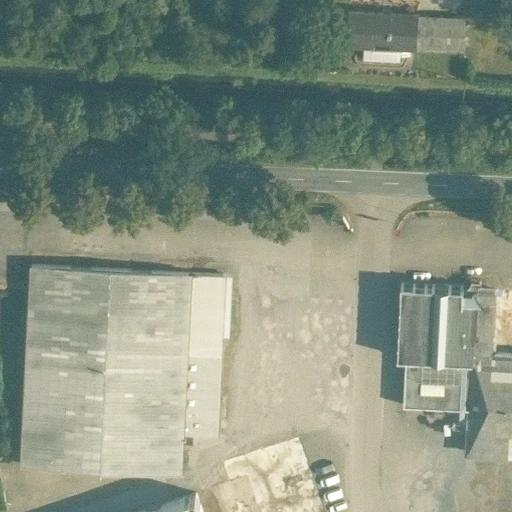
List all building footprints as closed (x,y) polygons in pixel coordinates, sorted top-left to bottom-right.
[(419,14),(419,12),(348,9),(347,42),(417,46),(417,44),(419,14)] [(465,16),(419,14),(417,44),(464,46),(465,16)] [(223,273),(31,263),(22,463),(181,471),(183,432),(216,434),(223,273)] [(463,285),(401,282),(397,355),(406,355),(471,358),(473,327),(475,287),(474,287),(474,289),(463,289),(463,285)] [(511,288),(475,287),(473,327),(500,329),(501,307),(511,307),(511,288)] [(511,307),(501,307),(500,329),(473,327),(471,358),(469,406),(467,451),(511,452),(511,307)] [(471,358),(406,355),(403,403),(469,406),(471,358)] [(325,511),(299,435),(222,461),(239,511),(325,511)] [(203,511),(196,491),(134,511),(203,511)]
